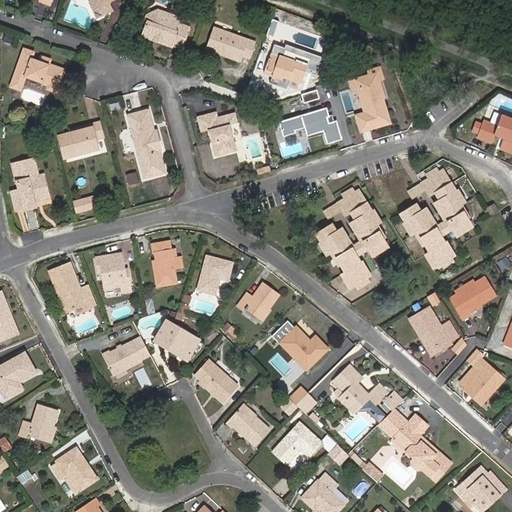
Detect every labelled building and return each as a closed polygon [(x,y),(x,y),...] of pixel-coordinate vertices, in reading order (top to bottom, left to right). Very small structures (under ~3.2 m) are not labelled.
[(90,0),(90,3),(97,18),(112,10),(110,3),(111,1),(112,0),(90,0)] [(175,14),(160,9),(149,14),(141,37),(183,51),(191,27),(182,24),(173,20),(175,14)] [(282,24),(286,12),(276,9),(273,21),(282,24)] [(184,17),(175,14),(173,20),(182,24),(184,17)] [(113,42),(117,24),(107,22),(103,39),(113,42)] [(250,60),(256,42),(214,27),(206,49),(241,61),(243,57),(250,60)] [(300,57),(292,60),(281,56),(284,47),(275,44),(264,73),(283,79),(284,77),(302,83),(309,60),(300,57)] [(302,53),(284,47),(281,56),(292,60),(300,57),(302,53)] [(66,70),(42,61),(32,58),(34,52),(24,49),(11,87),(21,90),(26,76),(49,84),(48,89),(58,92),(66,70)] [(370,71),(371,75),(380,80),(384,78),(381,68),(370,71)] [(380,80),(371,75),(351,80),(354,90),(358,89),(363,104),(364,103),(368,118),(365,118),(364,118),(363,113),(357,115),(361,131),(380,126),(379,122),(389,119),(385,105),(383,105),(381,99),(385,98),(380,80)] [(301,94),(304,102),(319,97),(316,89),(301,94)] [(327,108),(280,122),(284,136),(296,133),(296,130),(305,128),(308,136),(324,131),(328,144),(343,139),(337,120),(334,121),(329,123),(328,117),(330,117),(327,108)] [(144,180),(166,174),(149,109),(127,115),(144,180)] [(495,111),(490,122),(497,126),(502,114),(495,111)] [(237,123),(235,113),(218,117),(217,112),(197,117),(201,132),(208,130),(215,157),(238,151),(230,124),(237,123)] [(511,153),(511,118),(502,114),(497,126),(490,122),(484,120),(477,137),(490,143),(494,135),(504,139),(500,149),(511,153)] [(48,117),(49,125),(56,124),(55,116),(48,117)] [(64,160),(107,148),(99,121),(70,129),(71,131),(57,135),(64,160)] [(49,199),(43,175),(39,176),(35,159),(13,164),(19,190),(23,205),(33,203),(49,199)] [(440,201),(434,204),(445,221),(447,220),(452,229),(450,230),(455,237),(472,227),(459,205),(465,201),(458,190),(456,191),(444,170),(439,172),(437,169),(427,174),(430,178),(409,191),(413,197),(426,189),(430,195),(435,192),(440,201)] [(127,185),(139,182),(136,171),(124,174),(127,185)] [(381,221),(374,210),(372,211),(359,190),(355,193),(352,189),(343,194),(346,198),(324,211),(328,217),(342,209),(346,215),(351,212),(356,221),(350,224),(361,241),(363,240),(368,249),(366,250),(370,258),(388,247),(375,225),(381,221)] [(23,205),(19,190),(12,192),(17,212),(34,207),(33,203),(23,205)] [(91,207),(88,198),(75,201),(77,211),(91,207)] [(491,215),(498,211),(494,203),(487,208),(491,215)] [(404,224),(410,235),(417,231),(429,252),(426,254),(434,268),(442,264),(444,267),(453,262),(451,257),(455,255),(447,242),(445,243),(441,236),(450,230),(452,229),(447,220),(445,221),(437,226),(426,208),(421,212),(417,205),(400,214),(406,223),(404,224)] [(361,241),(353,246),(342,228),(337,232),(333,225),(316,234),(321,243),(319,244),(326,255),(333,251),(345,272),(341,274),(350,289),(358,284),(360,287),(369,282),(367,277),(370,275),(362,262),(360,263),(356,256),(366,250),(368,249),(363,240),(361,241)] [(183,264),(180,253),(175,253),(173,240),(159,242),(162,259),(163,267),(160,267),(163,285),(180,281),(178,273),(177,265),(180,265),(183,264)] [(234,276),(239,259),(213,253),(204,286),(221,291),(225,275),(234,276)] [(110,290),(127,287),(135,285),(134,276),(131,276),(130,270),(126,254),(101,259),(103,268),(106,267),(107,273),(110,290)] [(507,258),(499,263),(503,270),(511,265),(507,258)] [(67,295),(74,311),(90,305),(91,308),(101,304),(93,286),(85,289),(75,264),(55,271),(65,296),(67,295)] [(469,311),(495,295),(485,278),(451,298),(463,319),(471,315),(469,311)] [(267,318),(275,307),(285,295),(271,282),(259,296),(253,292),(244,303),(251,309),(252,308),(253,309),(254,307),(267,318)] [(135,285),(127,287),(128,293),(137,291),(135,285)] [(6,301),(9,300),(5,292),(0,293),(0,341),(21,334),(14,316),(12,317),(6,301)] [(435,292),(428,296),(433,304),(440,301),(435,292)] [(71,312),(74,311),(67,295),(65,296),(71,312)] [(145,300),(147,314),(154,313),(152,299),(145,300)] [(14,316),(9,300),(6,301),(12,317),(14,316)] [(277,309),(275,307),(267,318),(269,319),(277,309)] [(450,321),(441,326),(430,307),(410,319),(420,337),(422,335),(431,350),(449,339),(450,341),(458,336),(450,321)] [(171,343),(192,356),(203,339),(171,320),(159,339),(170,345),(171,343)] [(226,322),(220,329),(230,339),(236,333),(226,322)] [(313,370),(334,348),(321,336),(315,341),(301,328),(286,344),(313,370)] [(466,345),(462,338),(452,350),(457,355),(466,345)] [(115,351),(108,355),(118,373),(147,359),(137,340),(127,345),(123,347),(115,351)] [(191,358),(192,356),(171,343),(170,345),(191,358)] [(16,386),(21,383),(38,373),(28,354),(6,366),(0,369),(0,381),(10,398),(20,393),(16,386)] [(203,379),(208,384),(213,389),(215,391),(224,400),(238,385),(212,359),(198,373),(203,378),(203,379)] [(482,359),(471,372),(476,377),(488,364),(482,359)] [(378,398),(386,404),(398,392),(387,382),(375,393),(363,381),(369,375),(357,364),(341,380),(353,392),(348,397),(364,412),(374,402),(378,398)] [(481,405),(504,379),(488,364),(476,377),(471,372),(460,383),(466,388),(465,390),(481,405)] [(25,390),(21,383),(16,386),(20,393),(25,390)] [(300,402),(303,405),(314,394),(308,389),(298,400),(300,402)] [(314,394),(303,405),(310,412),(321,401),(314,394)] [(298,400),(293,395),(284,403),(292,410),(300,402),(298,400)] [(387,405),(391,409),(400,397),(398,395),(387,405)] [(391,409),(394,412),(405,401),(400,397),(391,409)] [(381,409),(386,404),(378,398),(374,402),(381,409)] [(229,417),(235,422),(241,428),(244,432),(256,443),(271,428),(257,415),(258,414),(245,401),(229,417)] [(321,401),(310,412),(315,417),(325,405),(321,401)] [(49,442),(54,427),(60,411),(40,404),(33,423),(26,421),(22,431),(32,435),(32,436),(49,442)] [(426,424),(414,414),(403,427),(402,427),(394,436),(396,438),(401,438),(410,446),(405,451),(413,457),(411,459),(411,464),(416,468),(421,468),(434,480),(449,462),(436,450),(433,453),(427,448),(427,445),(422,440),(419,441),(419,433),(426,424)] [(299,445),(302,448),(309,455),(321,442),(301,422),(274,449),(284,460),(299,445)] [(57,429),(54,427),(49,442),(52,443),(57,429)] [(0,437),(0,448),(2,453),(11,448),(4,436),(0,437)] [(392,439),(405,451),(410,446),(401,438),(396,438),(394,436),(392,439)] [(345,447),(340,441),(330,451),(336,456),(345,447)] [(287,463),(302,448),(299,445),(284,460),(287,463)] [(70,473),(80,488),(81,490),(98,479),(77,447),(58,460),(58,461),(67,475),(70,473)] [(345,447),(336,456),(341,462),(350,453),(345,447)] [(0,469),(8,464),(3,456),(0,458),(0,469)] [(76,492),(80,488),(70,473),(67,475),(58,461),(52,466),(61,479),(65,477),(76,492)] [(367,463),(363,467),(365,470),(371,477),(377,482),(381,477),(367,463)] [(481,477),(485,473),(479,466),(461,483),(477,499),(474,502),(482,510),(498,495),(481,477)] [(29,470),(18,477),(22,483),(33,476),(29,470)] [(488,470),(485,473),(481,477),(498,495),(505,489),(488,470)] [(338,486),(324,474),(302,499),(315,511),(318,507),(323,511),(337,511),(343,506),(330,495),(338,486)] [(477,499),(461,483),(455,489),(470,505),(474,502),(477,499)] [(343,506),(350,498),(338,486),(330,495),(343,506)] [(100,511),(97,507),(100,505),(96,498),(76,511),(100,511)]
